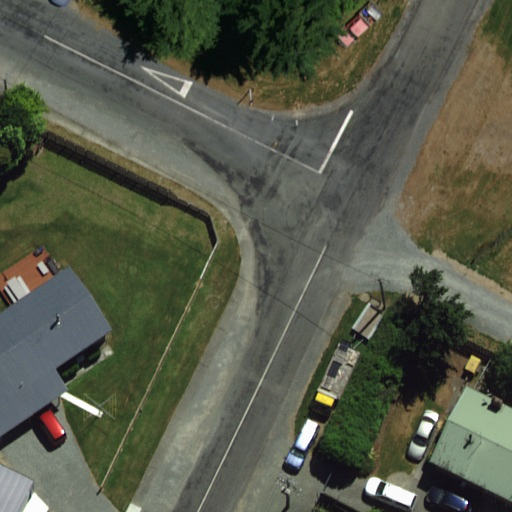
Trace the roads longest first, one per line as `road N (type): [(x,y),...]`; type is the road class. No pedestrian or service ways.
road 1 (residential): [(0,14),(350,190)]
road 2 (residential): [(196,511),(350,190)]
road 3 (residential): [(350,190),(446,0)]
